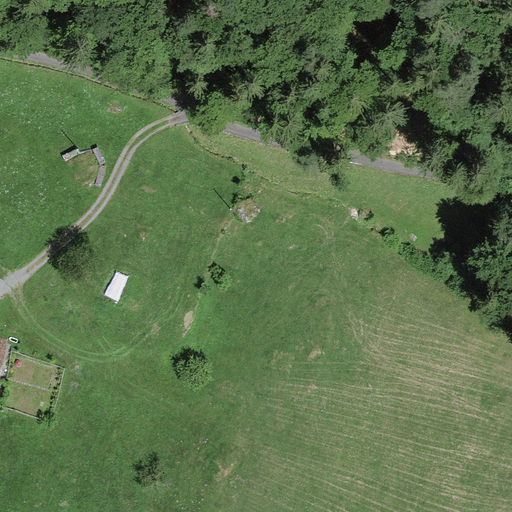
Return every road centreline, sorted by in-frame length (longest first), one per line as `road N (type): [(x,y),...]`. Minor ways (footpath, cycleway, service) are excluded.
road 1 (track): [(511,186),(276,140),(173,99),(0,49)]
road 2 (track): [(0,289),(83,222),(133,143),(192,111)]
